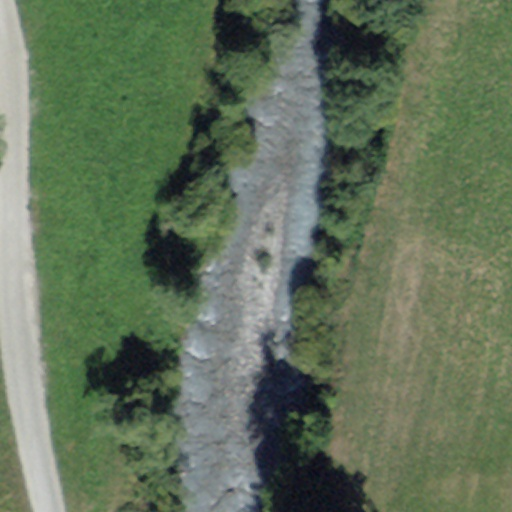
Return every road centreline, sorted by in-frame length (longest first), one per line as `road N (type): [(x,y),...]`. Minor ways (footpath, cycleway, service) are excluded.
road 1 (track): [(0,325),(43,511)]
road 2 (track): [(0,24),(0,214)]
